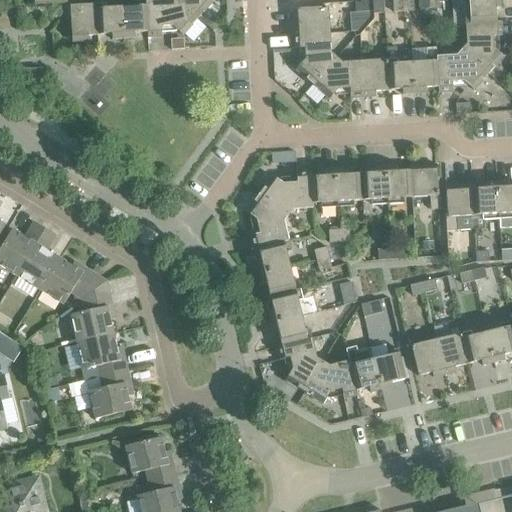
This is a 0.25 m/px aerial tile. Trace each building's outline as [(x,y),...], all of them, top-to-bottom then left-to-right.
[(71,0),(69,3),(70,7),(69,7),(71,43),(87,42),(87,37),(97,37),(95,6),(83,6),(82,0),(71,0)] [(166,0),(165,1),(145,3),(147,34),(147,38),(161,38),(160,28),(172,27),(182,36),(197,20),(174,0),(166,0)] [(174,0),(197,20),(211,3),(208,0),(174,0)] [(403,13),(402,0),(401,0),(392,1),(393,13),(403,13)] [(412,0),(402,0),(403,13),(413,12),(412,0)] [(428,10),(427,0),(417,0),(418,10),(428,10)] [(437,0),(427,0),(428,10),(439,9),(437,0)] [(452,26),(464,25),(469,25),(469,26),(495,24),(495,23),(495,10),(499,10),(498,0),(477,0),(463,1),(451,2),(452,26)] [(372,2),(373,15),(383,14),(382,1),(372,2)] [(368,13),(367,2),(354,3),(355,13),(368,13)] [(136,8),(121,9),(122,40),(134,39),(134,34),(147,34),(145,3),(135,3),(136,8)] [(105,5),(95,6),(97,37),(111,36),(111,41),(122,40),(121,9),(106,10),(105,5)] [(292,25),(293,37),(329,34),(327,9),(296,10),(297,25),(292,25)] [(466,46),(461,51),(488,75),(502,58),(492,49),(491,38),(501,37),(500,23),(495,23),(495,24),(469,26),(469,25),(464,25),(466,46)] [(295,71),(312,86),(336,59),(330,54),(329,34),(293,37),(294,50),(304,50),(304,61),(295,71)] [(456,57),(436,58),(438,89),(437,89),(438,94),(452,93),(451,83),(463,83),(473,92),(488,75),(461,51),(456,57)] [(426,63),(411,64),(413,95),(425,95),(424,90),(437,89),(438,89),(436,58),(426,59),(426,63)] [(336,59),(312,86),(329,101),(337,91),(349,90),(349,99),(363,99),(361,63),(341,64),(336,59)] [(396,60),(386,61),(388,92),(401,91),(402,96),(413,95),(411,64),(396,65),(396,60)] [(386,61),(361,63),(363,99),(374,98),(374,93),(388,92),(386,61)] [(25,70),(26,82),(42,81),(41,69),(25,70)] [(294,152),(269,154),(270,164),(295,163),(294,152)] [(409,168),(409,172),(410,172),(412,199),(429,197),(430,211),(440,210),(439,196),(437,197),(436,166),(409,168)] [(396,168),(385,169),(387,205),(403,204),(403,199),(412,199),(410,172),(409,172),(396,173),(396,168)] [(373,175),(360,175),(361,202),(370,201),(370,206),(387,205),(385,169),(373,170),(373,175)] [(346,171),(334,172),(336,208),(353,207),(352,202),(361,202),(360,175),(346,176),(346,171)] [(323,178),(310,179),(309,179),(311,205),(312,205),(320,204),(320,209),(336,208),(334,172),(323,173),(323,178)] [(272,177),(258,195),(287,216),(292,211),(312,209),(312,205),(311,205),(309,179),(310,179),(310,174),(296,175),(296,184),(282,185),(272,177)] [(485,190),(472,191),(471,191),(473,230),(474,230),(474,231),(484,230),(483,221),(498,220),(496,184),(484,185),(485,190)] [(507,184),(496,184),(498,220),(499,229),(511,228),(511,188),(508,188),(507,184)] [(471,191),(472,191),(471,186),(445,187),(447,218),(445,218),(445,232),(473,230),(471,191)] [(253,251),(257,249),(287,242),(283,223),(287,216),(258,195),(245,213),(255,221),(259,235),(249,237),(253,251)] [(0,248),(0,267),(15,277),(44,230),(33,223),(24,238),(11,231),(0,248)] [(15,277),(39,291),(58,259),(46,252),(55,237),(44,230),(15,277)] [(348,230),(338,231),(339,243),(349,243),(348,230)] [(339,243),(338,231),(328,231),(328,244),(339,243)] [(256,264),(259,275),(289,267),(285,253),(290,252),(287,242),(257,249),(261,263),(256,264)] [(433,242),(422,242),(422,251),(433,251),(433,242)] [(313,251),(316,261),(328,258),(326,248),(313,251)] [(390,261),(390,250),(377,251),(377,262),(390,261)] [(402,250),(390,250),(390,261),(403,260),(402,250)] [(511,250),(500,251),(501,262),(511,261),(511,250)] [(475,253),(475,264),(488,263),(488,252),(475,253)] [(328,258),(316,261),(318,271),(330,268),(328,258)] [(70,294),(81,301),(106,282),(73,263),(71,267),(58,259),(39,291),(62,306),(70,294)] [(266,285),(269,298),(299,291),(297,281),(292,282),(289,267),(259,275),(261,286),(266,285)] [(483,269),(471,272),(473,282),(485,279),(483,269)] [(473,282),(471,272),(458,275),(461,285),(473,282)] [(434,281),(421,284),(424,294),(436,291),(434,281)] [(70,316),(76,344),(113,335),(110,321),(115,320),(106,282),(81,301),(84,313),(70,316)] [(338,286),(341,296),(353,293),(351,283),(338,286)] [(424,294),(421,284),(409,287),(411,297),(424,294)] [(268,313),(270,324),(300,316),(297,302),(302,301),(299,291),(269,298),(272,312),(268,313)] [(353,293),(341,296),(343,306),(356,303),(353,293)] [(380,301),(370,303),(373,316),(383,313),(380,301)] [(373,316),(370,303),(360,306),(363,318),(373,316)] [(278,334),(281,347),(311,340),(309,330),(304,331),(300,316),(270,324),(273,335),(278,334)] [(500,330),(485,334),(493,365),(504,362),(503,357),(511,354),(511,337),(509,323),(499,326),(500,330)] [(470,333),(460,335),(467,366),(480,363),(482,367),(493,365),(485,334),(471,337),(470,333)] [(96,368),(99,379),(127,372),(121,348),(116,349),(113,335),(76,344),(83,371),(96,368)] [(460,335),(435,341),(444,377),(455,374),(454,369),(467,366),(460,335)] [(284,382),(303,393),(322,363),(316,359),(311,340),(281,347),(276,348),(280,362),(289,359),(291,370),(284,382)] [(444,377),(435,341),(410,347),(417,378),(431,375),(433,379),(444,377)] [(348,362),(347,362),(355,392),(368,389),(369,394),(380,391),(373,361),(372,361),(370,349),(356,353),(355,348),(345,351),(348,362)] [(388,357),(373,361),(380,391),(391,388),(390,384),(404,380),(397,350),(386,353),(388,357)] [(322,363),(303,393),(322,405),(329,393),(340,391),(343,400),(356,397),(355,392),(347,362),(328,366),(322,363)] [(127,372),(99,379),(101,390),(88,393),(94,420),(131,412),(127,397),(132,396),(127,372)] [(0,430),(6,429),(0,404),(0,401),(8,400),(2,375),(0,375),(0,430)] [(56,389),(44,392),(47,404),(60,401),(56,389)] [(145,472),(147,483),(175,476),(169,452),(164,453),(161,439),(125,448),(131,475),(145,472)] [(137,497),(140,511),(178,511),(176,501),(181,500),(175,476),(147,483),(150,494),(137,497)] [(0,488),(0,511),(44,511),(37,480),(0,488)] [(87,511),(86,496),(78,496),(79,511),(87,511)]
